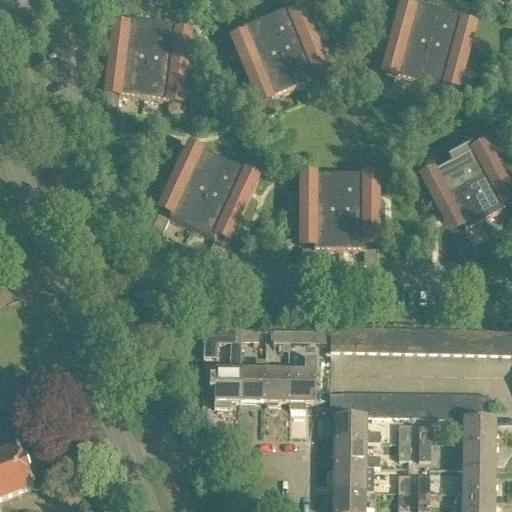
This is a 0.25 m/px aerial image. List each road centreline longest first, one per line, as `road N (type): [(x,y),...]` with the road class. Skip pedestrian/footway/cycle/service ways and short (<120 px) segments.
road 1 (residential): [(511,289),(237,284),(164,273),(135,254),(113,210),(60,57),(54,0)]
road 2 (tertiary): [(133,467),(0,118)]
road 3 (residential): [(299,511),(300,462),(162,457),(133,467)]
